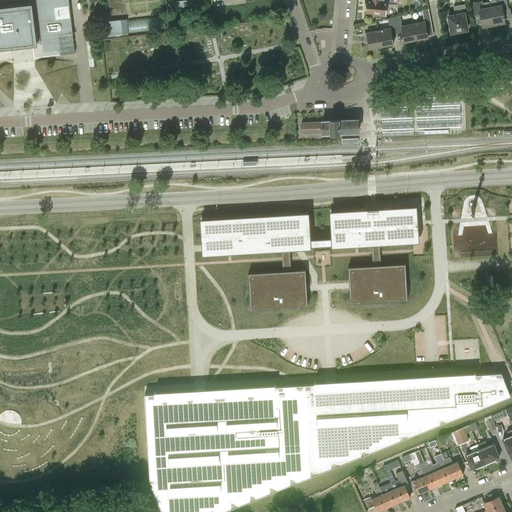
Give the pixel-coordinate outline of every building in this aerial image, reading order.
[(0,0),(0,62),(12,61),(10,46),(32,44),(34,58),(75,53),(71,17),(57,19),(55,8),(69,7),(68,0),(0,0)] [(194,7),(193,0),(192,0),(175,2),(176,9),(194,7)] [(398,0),(367,0),(366,14),(385,15),(386,4),(398,5),(398,0)] [(491,7),(494,24),(505,22),(503,10),(508,9),(506,0),(496,0),(497,0),(490,1),(491,7)] [(474,15),(480,14),(483,27),(494,24),(491,7),(490,1),(482,3),(482,1),(472,3),(474,15)] [(466,30),(467,30),(466,21),(467,20),(464,5),(454,7),(455,15),(449,16),(452,33),(459,31),(460,33),(467,32),(466,30)] [(422,11),(424,22),(413,24),(416,39),(428,37),(426,28),(432,27),(429,9),(422,11)] [(405,42),(416,39),(413,24),(403,27),(401,17),(394,18),(397,34),(403,32),(405,42)] [(388,19),(390,29),(379,31),(381,46),(394,44),(392,35),(397,34),(394,18),(388,19)] [(108,34),(129,33),(129,19),(108,20),(108,34)] [(370,49),(381,46),(379,31),(365,34),(364,43),(369,43),(370,49)] [(192,93),(200,92),(199,83),(190,84),(192,93)] [(302,124),(302,134),(322,133),(322,135),(330,134),(330,135),(340,135),(340,134),(358,133),(358,120),(340,120),(329,120),(329,121),(321,121),(321,123),(302,124)] [(284,260),(284,267),(249,270),(251,305),(309,302),(308,293),(308,288),(308,283),(307,266),(291,267),(291,260),(291,259),(291,257),(290,247),(294,246),(297,246),(300,246),(312,245),(312,243),(332,242),(333,244),(373,242),(374,252),(374,253),(374,255),(374,262),(349,263),(350,281),(350,286),(351,292),(351,299),(409,296),(407,275),(406,260),(381,261),(381,254),(381,253),(381,252),(380,241),(393,240),(411,239),(419,239),(417,202),(363,206),(329,208),(331,234),(312,235),(310,209),(200,216),(201,222),(202,246),(203,252),(228,251),(231,250),(283,247),(284,257),(284,259),(284,260)] [(305,384),(310,476),(511,395),(501,372),(475,374),(475,372),(453,374),(329,381),(315,382),(315,383),(305,384)] [(161,511),(221,511),(310,476),(305,384),(275,386),(275,384),(200,389),(154,392),(154,393),(144,394),(149,482),(161,511)] [(506,410),(505,409),(490,416),(491,419),(492,419),(493,421),(508,415),(506,410)] [(496,428),(493,421),(492,419),(491,419),(487,421),(491,430),(496,428)] [(470,429),(468,425),(452,432),(457,445),(470,439),(467,431),(470,429)] [(511,428),(507,431),(509,436),(503,439),(509,453),(511,451),(511,428)] [(477,444),(487,465),(491,463),(491,461),(500,458),(494,443),(488,446),(486,440),(477,444)] [(466,455),(466,456),(472,469),(481,466),(482,467),(487,465),(477,444),(470,447),(472,452),(466,455)] [(441,453),(452,479),(464,474),(458,462),(453,464),(450,456),(448,457),(445,451),(441,453)] [(437,471),(442,484),(452,479),(441,453),(437,455),(440,461),(439,461),(442,469),(437,471)] [(386,471),(399,502),(411,498),(405,484),(408,483),(403,470),(396,473),(399,480),(395,481),(390,469),(400,465),(398,459),(384,465),(386,471)] [(431,489),(425,476),(422,469),(419,463),(415,465),(421,478),(414,481),(420,494),(431,489)] [(431,489),(442,484),(437,471),(434,464),(427,468),(422,469),(425,476),(431,489)] [(380,487),(388,507),(399,502),(386,471),(382,473),(387,484),(380,487)] [(388,507),(380,487),(375,489),(378,496),(372,499),(377,511),(388,507)] [(368,509),(375,506),(372,499),(371,496),(363,499),(368,509)] [(494,511),(493,508),(501,504),(498,497),(484,503),(487,510),(481,511),(480,511),(494,511)]
